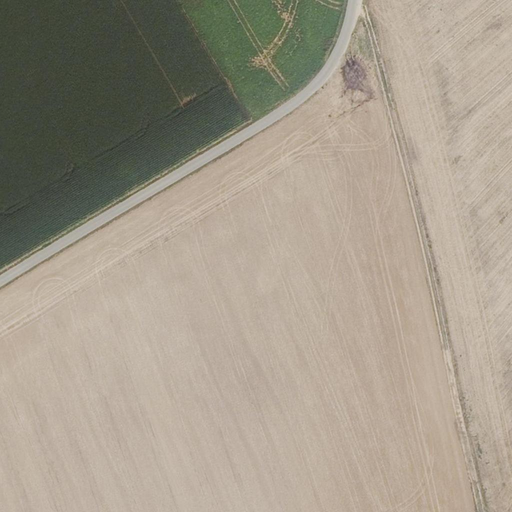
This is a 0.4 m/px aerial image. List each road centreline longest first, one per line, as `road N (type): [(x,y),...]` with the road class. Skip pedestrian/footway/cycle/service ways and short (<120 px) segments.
road 1 (track): [(485,511),(362,2)]
road 2 (unclassified): [(0,288),(326,84),(361,0)]
